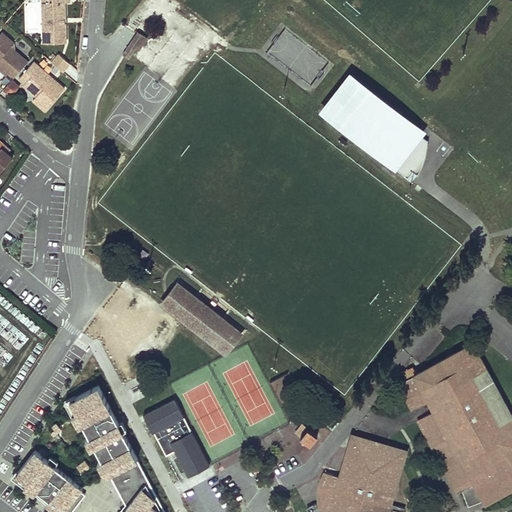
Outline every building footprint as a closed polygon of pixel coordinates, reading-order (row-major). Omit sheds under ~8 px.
[(49,0),(50,2),(42,3),(44,43),(66,42),(64,3),(69,2),(69,0),(49,0)] [(190,0),(187,5),(227,36),(243,15),(224,1),(222,0),(190,0)] [(15,77),(28,62),(23,58),(21,61),(14,55),(17,52),(11,47),(14,43),(2,33),(0,34),(0,69),(7,75),(9,73),(15,77)] [(141,36),(140,37),(137,40),(136,43),(134,43),(134,44),(141,48),(147,40),(141,36)] [(133,47),(132,48),(138,52),(141,48),(134,44),(134,46),(133,47)] [(21,61),(23,58),(17,52),(14,55),(21,61)] [(71,65),(60,55),(52,63),(64,73),(71,65)] [(33,101),(35,103),(46,112),(65,90),(55,82),(46,73),(43,77),(37,71),(40,68),(34,63),(19,79),(25,84),(23,86),(34,95),(34,94),(36,91),(40,94),(38,96),(37,97),(33,101)] [(43,77),(46,73),(40,68),(37,71),(43,77)] [(338,77),(309,114),(388,176),(417,138),(338,77)] [(12,80),(5,89),(13,95),(20,87),(12,80)] [(11,150),(0,141),(0,146),(2,148),(8,153),(11,150)] [(0,146),(0,173),(13,157),(8,153),(2,148),(0,146)] [(245,326),(176,275),(158,301),(226,351),(245,326)] [(465,347),(398,383),(412,409),(428,399),(435,412),(419,420),(444,468),(453,465),(455,471),(450,474),(451,481),(458,493),(463,491),(470,506),(511,489),(511,415),(477,350),(465,347)] [(160,511),(153,507),(158,500),(145,490),(148,487),(105,391),(97,385),(65,400),(76,425),(89,434),(85,439),(91,450),(93,452),(104,477),(82,487),(33,450),(11,480),(55,511),(160,511)] [(168,398),(143,411),(152,430),(178,416),(168,398)] [(296,433),(301,438),(309,428),(304,424),(296,433)] [(309,428),(301,438),(311,445),(318,436),(309,428)] [(187,432),(165,443),(183,476),(204,464),(187,432)] [(405,511),(406,508),(390,503),(398,478),(393,470),(401,466),(405,452),(388,446),(386,451),(369,447),(371,441),(353,436),(349,449),(354,458),(345,463),(341,477),(337,476),(337,475),(324,471),(321,476),(320,480),(318,484),(318,489),(317,493),(318,502),(307,508),(309,511),(405,511)]
